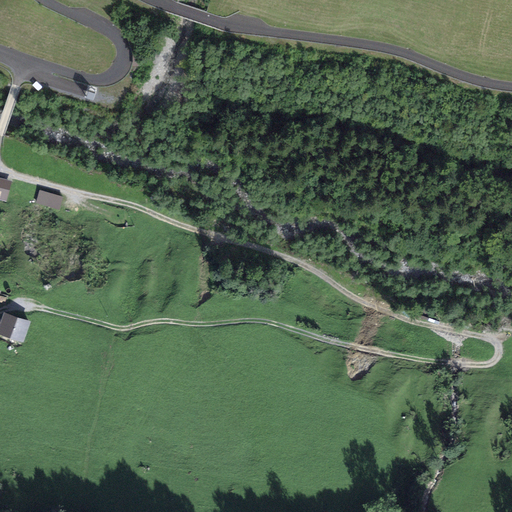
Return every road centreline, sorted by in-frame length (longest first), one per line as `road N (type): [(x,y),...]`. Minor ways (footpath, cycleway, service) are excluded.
road 1 (track): [(0,168),(284,257),(367,304),(495,343),(498,354),(494,364),(474,366),(350,346),(264,321),(115,328),(40,307),(0,311)]
road 2 (unclassified): [(511,86),(396,50),(248,28),(160,0)]
road 3 (unclassified): [(44,0),(117,38),(120,71),(97,80),(0,50)]
